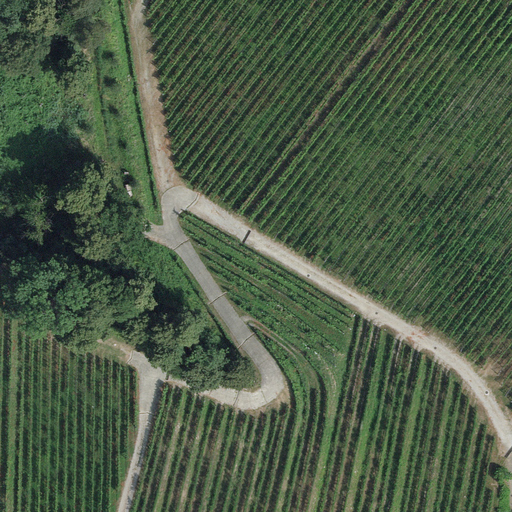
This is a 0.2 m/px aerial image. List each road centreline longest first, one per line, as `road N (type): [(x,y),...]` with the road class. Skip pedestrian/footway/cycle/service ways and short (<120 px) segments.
road 1 (track): [(511,448),(459,373),(194,202),(178,202),(170,226),(271,374),(268,399),(255,407),(169,377),(59,321),(0,263)]
road 2 (track): [(131,511),(169,377)]
